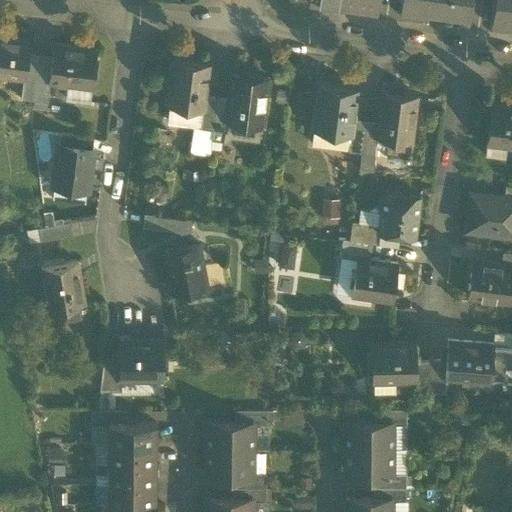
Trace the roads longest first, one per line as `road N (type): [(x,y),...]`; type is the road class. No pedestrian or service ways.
road 1 (residential): [(137,19),(106,237),(137,310)]
road 2 (residential): [(459,53),(430,312)]
road 3 (residential): [(459,53),(240,26)]
